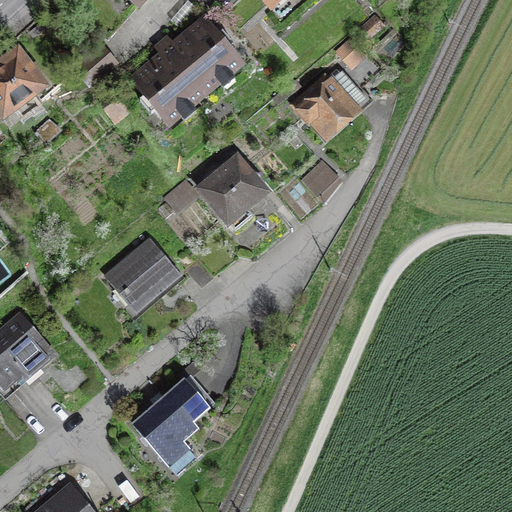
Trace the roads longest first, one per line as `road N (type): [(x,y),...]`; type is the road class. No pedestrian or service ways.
road 1 (residential): [(336,223),(120,390),(0,499)]
road 2 (track): [(294,511),(401,273),(454,236),(511,235)]
